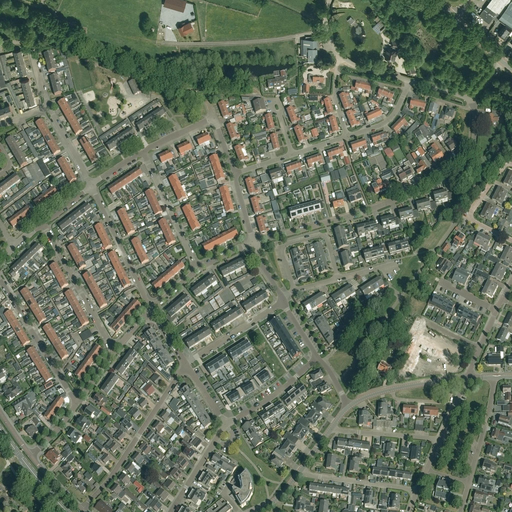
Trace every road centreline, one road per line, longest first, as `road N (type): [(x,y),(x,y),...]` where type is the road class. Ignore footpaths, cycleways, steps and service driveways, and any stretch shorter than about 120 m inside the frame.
road 1 (residential): [(253,242),(369,210),(441,174),(472,150),(474,100)]
road 2 (residential): [(82,509),(186,364)]
road 3 (residential): [(113,353),(43,224)]
road 4 (residential): [(76,404),(0,280)]
road 5 (residential): [(337,279),(325,234),(281,246),(293,291)]
road 6 (residential): [(151,309),(90,185)]
road 7 (residential): [(197,270),(140,150)]
road 8 (residential): [(417,490),(298,473)]
road 9 (residential): [(511,240),(466,217),(511,164)]
